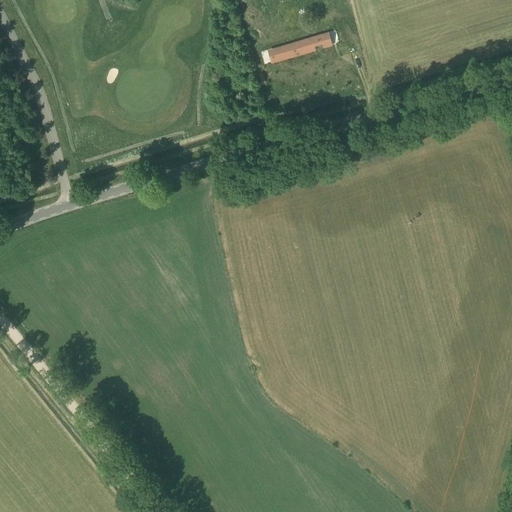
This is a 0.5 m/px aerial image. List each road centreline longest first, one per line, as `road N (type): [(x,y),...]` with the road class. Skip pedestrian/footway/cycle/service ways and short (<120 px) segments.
road 1 (tertiary): [(0,229),(511,74)]
road 2 (track): [(158,511),(0,315)]
